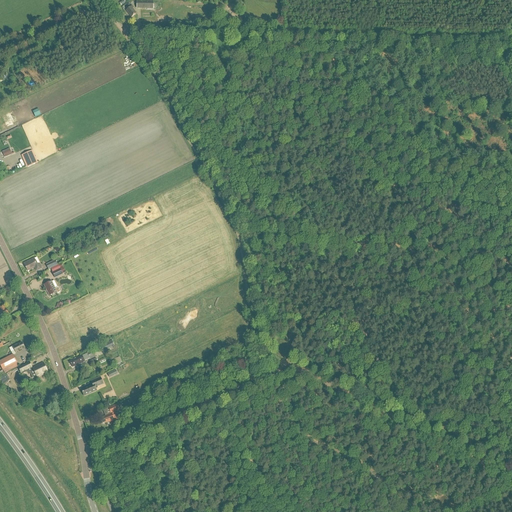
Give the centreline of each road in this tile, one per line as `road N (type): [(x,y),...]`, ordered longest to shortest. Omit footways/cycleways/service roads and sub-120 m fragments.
road 1 (track): [(120,28),(235,230),(257,345),(288,365)]
road 2 (unclassified): [(83,452),(279,369),(296,421)]
road 3 (track): [(288,365),(511,477)]
road 4 (tertiary): [(83,452),(56,360),(0,240)]
road 5 (track): [(120,28),(288,34)]
road 6 (track): [(353,33),(511,35)]
road 7 (unclassified): [(406,511),(376,476),(306,438),(296,421)]
